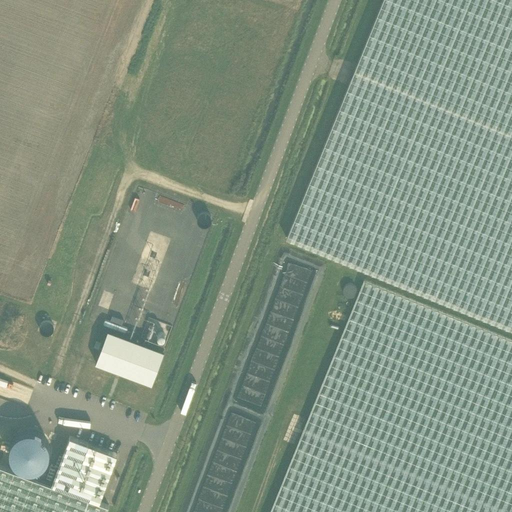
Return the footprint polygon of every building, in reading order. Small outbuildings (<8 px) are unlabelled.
[(511,0),(382,0),(287,237),(511,328),(511,0)] [(511,511),(511,339),(366,280),(272,511),(511,511)] [(152,318),(143,340),(155,345),(157,342),(164,345),(172,326),(152,318)] [(150,383),(163,351),(107,329),(95,362),(150,383)] [(34,434),(35,448),(27,448),(27,444),(21,444),(21,454),(23,455),(19,460),(27,466),(29,466),(34,460),(34,456),(37,452),(47,451),(49,448),(49,438),(38,429),(34,434)] [(51,484),(99,502),(117,454),(69,436),(51,484)] [(0,511),(105,511),(109,505),(99,502),(51,484),(0,464),(0,511)]
